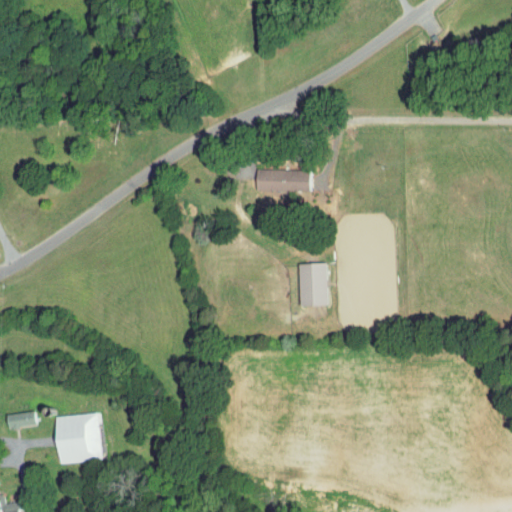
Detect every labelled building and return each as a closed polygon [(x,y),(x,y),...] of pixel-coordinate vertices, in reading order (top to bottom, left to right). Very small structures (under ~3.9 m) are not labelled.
[(310,170),(258,169),(258,190),(309,191),(310,170)] [(301,306),(329,305),(328,262),(300,263),(301,306)] [(9,426),(38,422),(35,408),(7,413),(9,426)] [(57,414),(58,434),(52,434),(52,446),(59,446),(60,461),(102,459),(99,411),(57,414)] [(19,511),(20,511),(23,511),(22,500),(5,501),(4,492),(0,492),(0,511),(19,511)]
